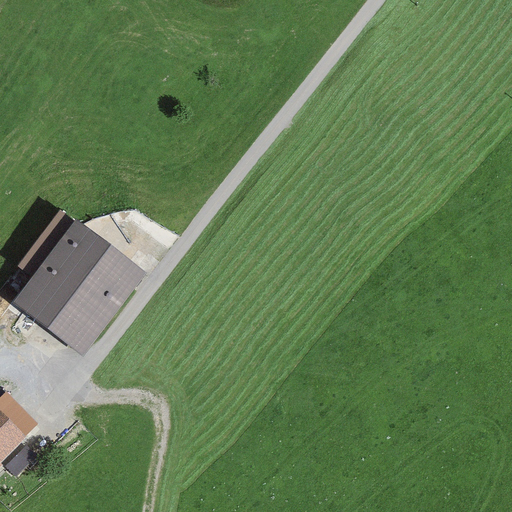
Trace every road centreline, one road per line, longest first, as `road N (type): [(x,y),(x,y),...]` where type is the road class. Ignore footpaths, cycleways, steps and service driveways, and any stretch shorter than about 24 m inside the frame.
road 1 (track): [(380,0),(77,382)]
road 2 (track): [(150,511),(164,415),(138,396),(93,396),(77,382)]
